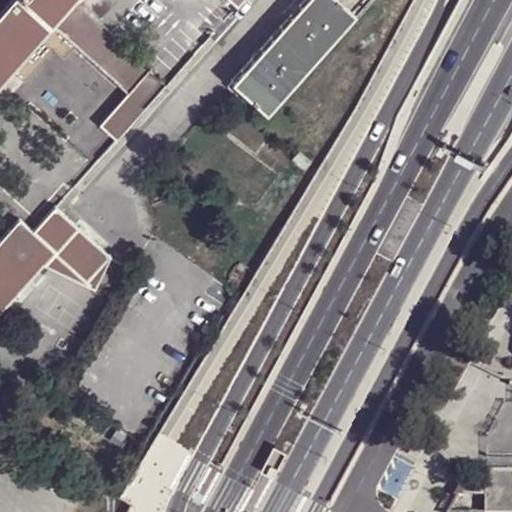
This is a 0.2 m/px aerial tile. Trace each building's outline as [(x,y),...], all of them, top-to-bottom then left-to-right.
[(81,0),(16,0),(0,18),(0,93),(7,86),(58,28),(76,6),(81,0)] [(305,0),(236,81),(273,114),(360,13),(344,0),(305,0)] [(344,0),(360,13),(371,0),(344,0)] [(122,144),(170,89),(76,6),(58,28),(133,96),(104,128),(122,144)] [(101,292),(117,259),(61,209),(39,234),(62,255),(51,267),(101,292)] [(0,325),(51,267),(62,255),(39,234),(26,222),(0,250),(0,325)] [(511,511),(511,471),(487,472),(487,511),(511,511)]
